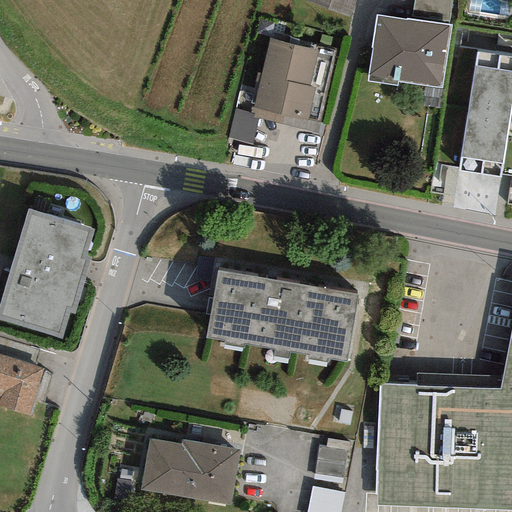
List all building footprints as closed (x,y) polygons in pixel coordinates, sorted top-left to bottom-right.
[(305,0),(304,2),(351,18),(357,0),(305,0)] [(451,9),(453,0),(413,0),(414,0),(451,9)] [(453,25),(375,13),(364,81),(397,87),(398,80),(443,87),(453,25)] [(321,53),(269,42),(252,117),(304,128),(321,53)] [(511,111),(511,73),(474,68),(460,162),(503,169),(511,111)] [(94,228),(27,208),(0,294),(0,317),(60,337),(86,254),(94,228)] [(354,295),(216,272),(205,337),(343,360),(354,295)] [(511,511),(511,331),(500,394),(380,387),(378,507),(511,511)] [(43,370),(0,357),(0,402),(30,411),(43,370)] [(318,439),(314,480),(346,483),(350,442),(318,439)] [(180,446),(149,440),(139,491),(229,507),(240,450),(181,440),(180,446)] [(312,484),(306,511),(341,511),(345,490),(312,484)]
